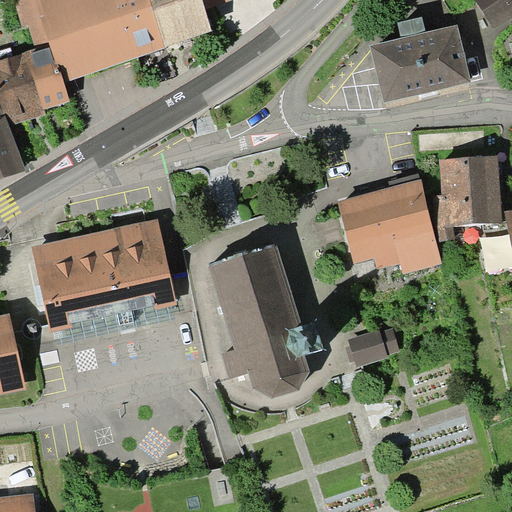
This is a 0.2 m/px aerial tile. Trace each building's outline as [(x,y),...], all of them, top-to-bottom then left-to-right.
[(28,26),(37,57),(25,60),(40,110),(65,102),(60,84),(38,8),(36,0),(14,0),(23,27),(28,26)] [(36,0),(38,8),(60,84),(64,82),(64,81),(76,77),(208,33),(196,0),(36,0)] [(511,0),(474,0),(473,1),(491,28),(511,14),(511,0)] [(371,52),(383,104),(465,84),(453,33),(423,40),(419,23),(397,28),(401,45),(371,52)] [(41,111),(40,110),(25,60),(0,67),(0,114),(3,122),(41,111)] [(0,179),(18,174),(0,123),(0,122),(0,179)] [(498,226),(493,160),(441,163),(443,199),(434,200),(437,229),(440,243),(451,241),(450,229),(498,226)] [(391,193),(338,207),(352,263),(373,258),(376,270),(399,264),(401,275),(438,265),(435,254),(434,252),(419,186),(417,186),(415,179),(389,186),(391,193)] [(170,304),(171,304),(154,227),(33,254),(49,327),(50,330),(50,328),(115,314),(117,328),(132,324),(129,311),(170,302),(170,304)] [(272,247),(208,268),(235,352),(222,357),(229,381),(249,375),(254,391),(270,399),(295,391),(304,375),(299,359),(320,353),(312,328),(298,332),(272,247)] [(0,391),(21,387),(7,323),(0,324),(0,391)] [(376,336),(349,344),(356,366),(383,358),(382,355),(395,352),(389,334),(377,338),(376,336)]
